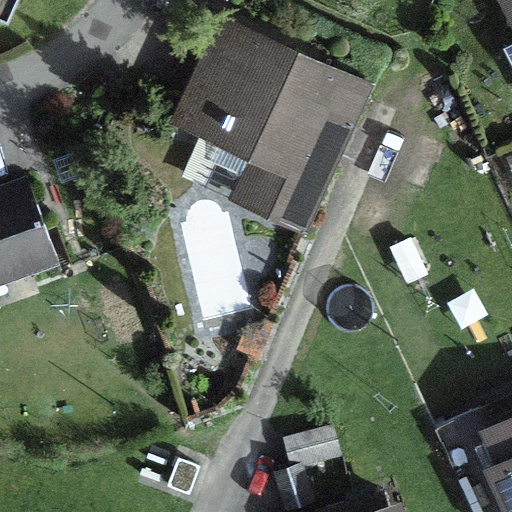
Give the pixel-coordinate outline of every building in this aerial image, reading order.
[(363,85),(227,23),(210,60),(205,57),(180,112),(221,131),(227,118),(272,139),(246,197),(301,222),(363,85)] [(0,189),(0,274),(56,254),(29,179),(0,189)] [(511,497),(511,421),(491,431),(506,463),(498,467),(511,497)] [(292,464),(340,450),(333,424),(284,437),(292,464)] [(187,490),(198,463),(178,455),(167,482),(187,490)] [(387,511),(382,492),(320,510),(320,511),(387,511)]
